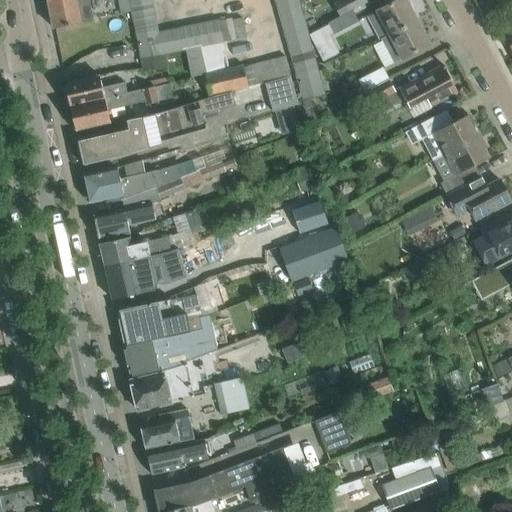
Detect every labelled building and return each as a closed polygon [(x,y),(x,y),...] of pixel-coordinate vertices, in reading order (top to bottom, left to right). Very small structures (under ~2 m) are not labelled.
[(47,0),(53,29),(93,21),(89,0),(47,0)] [(277,6),(280,17),(301,11),(298,0),(277,6)] [(347,0),(335,6),(342,18),(353,12),(367,4),(364,0),(347,0)] [(397,0),(375,12),(389,37),(418,21),(406,0),(397,0)] [(133,18),(153,13),(151,4),(131,8),(133,18)] [(280,17),(283,27),(304,22),(301,11),(280,17)] [(353,12),(342,18),(328,25),(335,37),(359,24),(353,12)] [(135,28),(155,23),(153,13),(133,18),(135,28)] [(231,21),(234,39),(247,37),(243,18),(231,21)] [(218,21),(222,42),(234,39),(231,21),(230,19),(218,21)] [(212,44),(222,42),(218,21),(208,23),(212,44)] [(389,37),(381,40),(393,63),(430,44),(418,21),(389,37)] [(283,27),(286,38),(307,32),(304,22),(283,27)] [(137,37),(157,33),(155,23),(135,28),(137,37)] [(198,25),(202,46),(212,44),(208,23),(198,25)] [(192,48),(199,47),(202,46),(198,25),(188,27),(192,48)] [(182,50),(192,48),(188,27),(178,29),(182,50)] [(172,52),(182,50),(178,29),(168,31),(172,52)] [(164,54),(172,52),(168,31),(157,33),(162,54),(164,54)] [(286,38),(289,48),(310,43),(307,32),(286,38)] [(137,37),(141,59),(162,54),(157,33),(137,37)] [(199,47),(201,61),(225,56),(222,42),(212,44),(202,46),(199,47)] [(289,48),(292,59),(312,53),(310,43),(289,48)] [(292,59),(295,69),(315,64),(312,53),(292,59)] [(167,67),(164,54),(162,54),(141,59),(144,72),(167,67)] [(201,61),(204,75),(228,70),(225,56),(201,61)] [(283,59),(273,62),(279,81),(289,79),(283,59)] [(273,62),(263,64),(268,84),(279,81),(273,62)] [(263,64),(253,67),(258,87),(268,84),(263,64)] [(295,69),(298,80),(318,75),(315,64),(295,69)] [(358,82),(364,93),(378,121),(425,98),(429,106),(457,91),(444,66),(394,91),(383,69),(358,82)] [(228,70),(204,75),(209,99),(210,99),(248,89),(243,70),(242,67),(228,70)] [(253,67),(243,70),(248,89),(258,87),(253,67)] [(318,75),(298,80),(304,101),(324,95),(318,75)] [(67,96),(70,107),(125,94),(123,83),(101,88),(99,76),(64,84),(65,87),(64,89),(65,95),(67,96)] [(264,86),(267,98),(271,112),(297,105),(289,79),(264,86)] [(125,94),(70,107),(75,130),(108,122),(106,110),(144,101),(145,105),(157,103),(153,87),(125,94)] [(214,112),(210,99),(209,99),(176,107),(146,115),(126,120),(128,129),(77,141),(83,165),(103,160),(116,157),(160,144),(160,141),(204,129),(200,115),(214,112)] [(433,135),(444,156),(477,138),(466,116),(449,125),(442,114),(447,111),(446,111),(411,129),(418,143),(433,135)] [(441,184),(447,196),(477,180),(471,168),(488,159),(477,138),(444,156),(454,176),(441,184)] [(192,160),(181,164),(185,175),(196,171),(192,160)] [(181,164),(167,169),(171,180),(185,175),(181,164)] [(309,166),(292,172),(299,191),(316,184),(309,166)] [(85,179),(84,181),(86,189),(88,190),(90,202),(105,199),(106,204),(122,200),(124,200),(123,198),(160,184),(158,178),(156,171),(144,175),(131,178),(124,179),(126,188),(120,189),(118,181),(116,169),(104,172),(85,176),(85,179)] [(113,211),(93,216),(99,240),(118,236),(129,233),(131,233),(129,227),(129,225),(146,221),(143,206),(152,204),(160,201),(160,200),(203,182),(198,170),(196,171),(185,175),(171,180),(160,184),(123,198),(124,200),(122,200),(124,204),(125,209),(113,211)] [(477,180),(447,196),(457,215),(469,208),(475,220),(510,201),(499,180),(482,189),(477,180)] [(357,211),(346,217),(354,232),(365,226),(363,223),(364,222),(360,214),(359,215),(357,211)] [(507,214),(490,223),(478,229),(483,238),(474,242),(485,264),(511,249),(511,222),(509,224),(505,216),(508,215),(507,214)] [(460,224),(451,229),(455,236),(464,232),(460,224)] [(346,261),(335,227),(279,248),(290,282),(292,281),(307,276),(346,261)] [(99,243),(104,265),(149,256),(193,240),(189,229),(166,237),(131,244),(130,237),(99,243)] [(149,256),(104,265),(112,300),(153,290),(155,286),(160,284),(161,286),(246,258),(237,229),(194,244),(193,240),(149,256)] [(471,282),(481,301),(498,292),(497,290),(511,282),(511,258),(460,286),(461,287),(471,282)] [(307,276),(292,281),(298,295),(312,290),(307,276)] [(271,279),(256,283),(260,294),(274,289),(271,279)] [(123,346),(123,347),(200,330),(197,316),(201,315),(196,295),(181,298),(185,314),(173,316),(170,299),(115,311),(115,312),(117,312),(124,345),(123,346)] [(158,370),(159,374),(163,373),(184,364),(183,362),(202,356),(203,355),(217,349),(210,315),(198,318),(201,329),(200,330),(123,347),(130,377),(158,370)] [(511,366),(508,359),(495,366),(501,377),(511,371),(511,366)] [(163,373),(159,374),(130,381),(131,384),(129,385),(132,394),(133,394),(137,410),(194,397),(186,365),(184,366),(184,364),(163,373)] [(240,377),(213,383),(216,399),(244,393),(240,377)] [(365,388),(369,400),(389,393),(384,381),(365,388)] [(298,387),(301,394),(315,389),(312,382),(298,387)] [(478,412),(504,402),(497,385),(471,394),(478,412)] [(244,393),(216,399),(220,414),(247,408),(244,393)] [(160,420),(141,425),(143,435),(141,439),(142,445),(146,447),(146,449),(165,445),(179,442),(193,439),(189,423),(186,410),(179,411),(159,416),(160,420)] [(314,421),(326,453),(351,444),(339,412),(314,421)] [(166,447),(146,452),(151,475),(171,470),(183,468),(182,462),(207,457),(207,454),(205,445),(212,443),(211,438),(203,439),(166,447)] [(174,486),(155,490),(159,511),(163,511),(197,505),(205,502),(245,487),(290,469),(282,448),(266,454),(251,460),(190,483),(182,485),(182,482),(174,484),(174,486)] [(430,465),(382,483),(391,508),(439,490),(430,465)] [(290,469),(245,487),(250,499),(295,482),(294,480),(293,478),(292,476),(292,473),(291,473),(291,471),(290,469)] [(360,479),(281,506),(282,511),(295,511),(346,494),(363,489),(360,479)] [(197,505),(163,511),(207,511),(205,502),(197,505)] [(408,511),(438,511),(435,502),(408,511)] [(373,510),(366,511),(385,511),(388,511),(385,503),(372,508),(373,510)]
